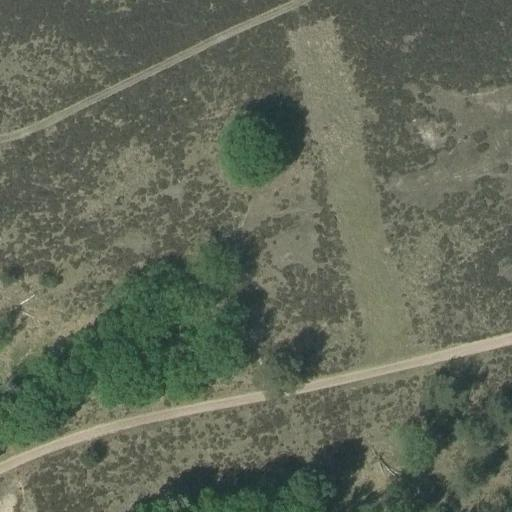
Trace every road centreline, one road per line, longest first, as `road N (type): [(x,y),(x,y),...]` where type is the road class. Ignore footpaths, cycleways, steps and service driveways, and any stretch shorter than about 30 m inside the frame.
road 1 (track): [(0,470),(120,428),(511,342)]
road 2 (track): [(308,0),(0,140)]
